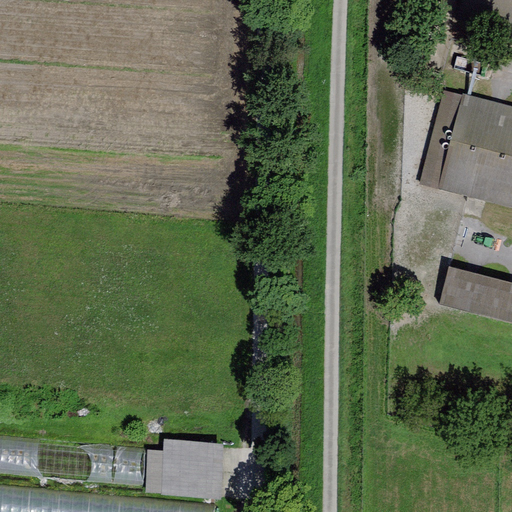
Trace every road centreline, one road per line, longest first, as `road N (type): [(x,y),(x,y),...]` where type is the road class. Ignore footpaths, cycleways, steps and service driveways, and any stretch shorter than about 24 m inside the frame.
road 1 (unclassified): [(340,0),(328,511)]
road 2 (unclassified): [(262,0),(257,511)]
